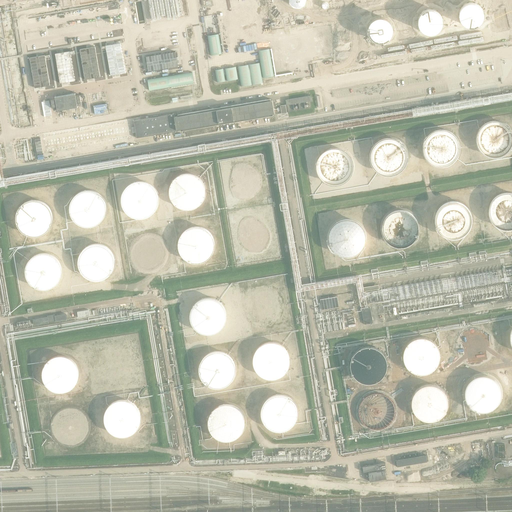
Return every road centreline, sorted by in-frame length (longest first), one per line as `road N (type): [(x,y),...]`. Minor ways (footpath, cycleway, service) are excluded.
road 1 (unknown): [(45,129),(29,36),(129,16)]
road 2 (unknown): [(231,58),(229,30),(298,38),(324,83)]
